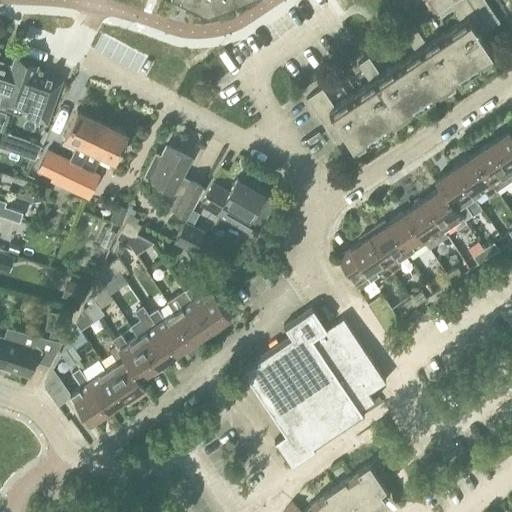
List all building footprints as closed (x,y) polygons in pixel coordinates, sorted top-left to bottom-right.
[(176,0),(208,16),(249,0),(176,0)] [(370,56),(359,63),(371,81),(335,105),(323,86),(306,97),(339,146),(350,139),(355,148),(371,138),(368,133),(384,122),(387,126),(416,107),(413,103),(431,91),(434,95),(462,76),(459,72),(476,60),(479,64),(495,54),(480,33),(499,20),(486,0),(430,0),(441,15),(453,7),(459,16),(465,12),(468,16),(427,43),(415,25),(405,33),(417,50),(381,74),(370,56)] [(259,42),(269,31),(256,18),(245,29),(259,42)] [(0,94),(3,95),(0,104),(49,121),(63,79),(35,70),(37,65),(16,58),(14,63),(13,68),(0,63),(0,94)] [(82,164),(103,121),(78,109),(66,135),(79,141),(70,159),(82,164)] [(103,121),(82,164),(94,170),(102,153),(116,159),(129,133),(103,121)] [(490,141),(510,171),(511,169),(511,132),(509,128),(490,141)] [(511,178),(511,173),(510,171),(490,141),(472,153),(496,189),(511,178)] [(155,149),(144,171),(150,174),(175,188),(170,197),(177,201),(173,209),(188,216),(204,185),(183,174),(191,156),(166,143),(161,152),(155,149)] [(71,188),(82,164),(70,159),(48,148),(39,168),(54,175),(52,179),(71,188)] [(488,195),(496,189),(472,153),(454,165),(474,195),(484,188),(488,195)] [(82,164),(71,188),(90,197),(102,174),(82,164)] [(465,201),(474,195),(454,165),(435,178),(440,186),(455,208),(458,206),(463,214),(462,215),(466,222),(468,221),(466,218),(473,213),(465,201)] [(265,191),(239,176),(231,189),(214,180),(200,204),(223,217),(230,204),(250,216),(263,223),(278,199),(264,192),(265,191)] [(459,227),(466,222),(462,215),(463,214),(458,206),(455,208),(440,186),(423,197),(443,228),(455,220),(459,227)] [(448,235),(443,228),(423,197),(405,209),(425,240),(430,247),(448,235)] [(92,240),(101,216),(80,208),(71,232),(92,240)] [(408,252),(425,240),(405,209),(387,221),(408,252)] [(131,213),(121,230),(135,237),(142,224),(138,222),(140,217),(131,213)] [(205,229),(184,220),(174,242),(195,251),(205,229)] [(396,259),(408,252),(387,221),(369,234),(393,270),(400,265),(396,259)] [(121,230),(118,236),(132,243),(135,237),(121,230)] [(384,276),(393,270),(369,234),(338,255),(358,285),(380,270),(384,276)] [(484,248),(489,255),(499,248),(495,241),(484,248)] [(479,262),(489,255),(484,248),(474,255),(479,262)] [(9,253),(0,250),(0,264),(5,266),(9,253)] [(118,256),(115,258),(123,271),(127,269),(118,256)] [(105,284),(123,271),(115,258),(110,262),(101,278),(105,284)] [(447,273),(452,280),(463,273),(458,266),(447,273)] [(442,287),(452,280),(447,273),(437,280),(442,287)] [(86,284),(66,278),(61,296),(81,301),(86,284)] [(186,288),(212,327),(232,314),(212,284),(198,293),(192,284),(186,288)] [(194,339),(212,327),(186,288),(168,299),(174,309),(194,339)] [(411,297),(416,304),(427,297),(422,290),(411,297)] [(406,311),(416,304),(411,297),(402,304),(406,311)] [(91,303),(99,316),(105,312),(96,299),(91,303)] [(82,329),(99,316),(91,303),(86,307),(78,322),(82,329)] [(140,317),(131,323),(138,333),(158,363),(176,351),(150,312),(144,303),(134,310),(140,317)] [(241,366),(286,432),(276,439),(292,463),(365,413),(362,408),(376,398),(370,389),(386,378),(343,315),(327,326),(312,305),(284,324),(290,333),(241,366)] [(401,324),(388,305),(376,313),(376,314),(388,333),(401,324)] [(194,339),(174,309),(163,317),(157,307),(150,312),(176,351),(194,339)] [(0,335),(0,364),(29,374),(34,359),(50,364),(60,342),(22,330),(7,326),(4,337),(0,335)] [(121,332),(112,338),(118,347),(124,356),(125,355),(139,376),(141,375),(144,379),(161,368),(158,363),(138,333),(127,341),(121,332)] [(67,348),(76,361),(82,357),(73,344),(67,348)] [(71,365),(76,361),(67,348),(62,351),(62,352),(71,365)] [(124,356),(107,367),(127,397),(130,402),(141,394),(138,389),(147,383),(144,379),(141,375),(139,376),(125,355),(124,356)] [(127,397),(107,367),(103,360),(84,373),(108,409),(127,397)] [(71,371),(80,385),(71,391),(54,366),(45,383),(58,403),(72,394),(90,421),(108,409),(84,373),(83,373),(79,366),(71,371)] [(511,391),(499,400),(507,413),(511,410),(511,391)] [(363,511),(390,494),(381,480),(389,475),(378,458),(370,463),(370,462),(315,500),(304,511),(299,507),(300,506),(293,501),(283,511),(363,511)]
